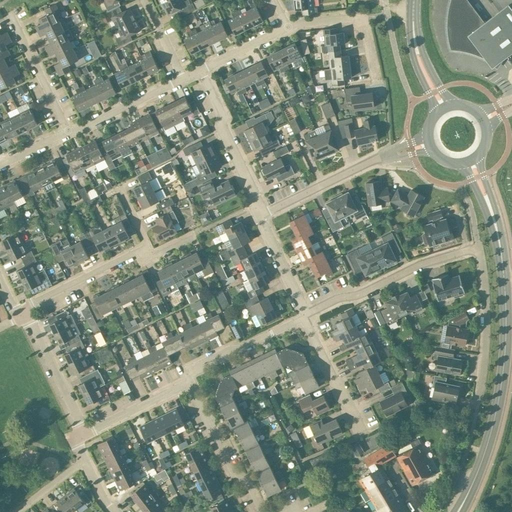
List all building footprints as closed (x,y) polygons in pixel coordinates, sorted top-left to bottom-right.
[(102,0),(108,12),(121,6),(118,1),(119,0),(102,0)] [(187,0),(182,3),(182,2),(180,0),(169,0),(161,4),(162,6),(163,5),(168,15),(177,11),(180,9),(181,9),(184,15),(196,9),(192,3),(190,4),(188,0),(187,0)] [(203,0),(197,0),(194,2),(197,8),(197,9),(206,5),(205,4),(203,0)] [(316,14),(314,0),(293,0),(295,10),(301,10),(302,15),(316,14)] [(486,22),(468,0),(451,0),(451,1),(450,5),(449,8),(449,12),(448,14),(448,17),(448,19),(448,22),(448,25),(448,27),(448,30),(448,33),(448,36),(449,37),(449,40),(449,42),(450,46),(451,50),(454,50),(459,51),(464,52),(468,52),(471,53),(475,54),(478,56),(482,57),(491,69),(496,66),(497,66),(500,62),(511,53),(511,9),(509,5),(486,22)] [(254,25),(263,21),(254,2),(250,4),(252,9),(247,11),(254,25)] [(38,32),(60,21),(64,19),(56,4),(44,10),(47,15),(38,19),(41,24),(35,27),(38,32)] [(117,8),(103,14),(108,23),(113,20),(117,28),(121,36),(115,39),(119,46),(132,40),(130,35),(140,30),(135,20),(130,9),(122,12),(120,14),(117,8)] [(242,14),(240,9),(236,11),(245,30),(254,25),(247,11),(242,14)] [(235,35),(245,30),(236,11),(232,13),(234,18),(228,20),(235,35)] [(216,24),(214,20),(210,21),(210,22),(219,40),(228,36),(221,22),(216,24)] [(60,21),(38,32),(40,37),(46,34),(48,39),(64,30),(60,21)] [(210,21),(209,21),(200,25),(203,31),(210,45),(219,40),(210,22),(210,21)] [(341,50),(340,44),(345,44),(344,32),(338,33),(337,28),(323,30),(325,46),(318,47),(319,53),(328,52),(341,50)] [(198,33),(195,29),(191,31),(200,49),(210,45),(203,31),(198,33)] [(50,43),(45,46),(47,51),(69,40),(64,30),(48,39),(50,43)] [(191,54),(200,49),(191,31),(187,33),(190,37),(184,40),(191,54)] [(0,41),(9,37),(7,32),(1,35),(0,34),(0,41)] [(0,41),(0,53),(8,50),(5,45),(12,42),(9,37),(0,41)] [(143,39),(136,42),(139,47),(145,44),(143,39)] [(58,58),(74,50),(69,40),(47,51),(49,56),(55,53),(58,58)] [(94,40),(87,43),(90,49),(97,45),(94,40)] [(305,63),(302,57),(295,43),(286,48),(293,62),(296,68),(305,63)] [(286,71),(290,69),(287,64),(293,62),(286,48),(276,52),(286,71)] [(0,65),(6,63),(4,58),(10,55),(8,50),(0,53),(0,65)] [(59,76),(71,70),(68,65),(79,60),(74,50),(58,58),(60,63),(54,65),(59,76)] [(341,56),(341,50),(328,52),(330,69),(350,66),(349,55),(341,56)] [(286,71),(276,52),(267,57),(274,71),(279,68),(282,73),(286,71)] [(147,58),(145,54),(141,56),(150,74),(159,70),(152,55),(147,58)] [(136,57),(139,62),(134,65),(140,79),(150,74),(141,56),(140,55),(136,57)] [(262,84),(265,83),(263,78),(269,75),(262,61),(253,66),(262,84)] [(131,83),(140,79),(134,65),(128,67),(126,62),(122,64),(131,83)] [(6,63),(0,65),(0,77),(17,69),(15,64),(8,67),(6,63)] [(122,88),(131,83),(122,64),(118,66),(120,71),(115,74),(122,88)] [(262,84),(253,66),(243,71),(250,85),(255,82),(257,87),(262,84)] [(330,69),(323,69),(324,80),(332,79),(332,85),(345,84),(344,78),(352,77),(350,66),(330,69)] [(79,68),(73,71),(76,77),(82,74),(79,68)] [(0,93),(2,93),(0,90),(16,82),(13,77),(20,74),(17,69),(0,77),(0,93)] [(243,94),(247,92),(245,87),(250,85),(243,71),(234,75),(243,94)] [(243,94),(234,75),(225,80),(231,94),(237,91),(239,95),(242,94),(243,94)] [(104,81),(102,77),(98,79),(107,97),(116,93),(109,79),(104,81)] [(98,102),(107,97),(98,79),(94,81),(96,85),(91,88),(98,102)] [(24,85),(18,88),(21,94),(27,91),(24,85)] [(313,85),(306,88),(309,94),(316,92),(313,85)] [(86,90),(83,86),(79,88),(88,106),(98,102),(91,88),(86,90)] [(361,95),(360,87),(345,89),(346,102),(352,101),(353,110),(374,107),(372,93),(361,95)] [(79,111),(88,106),(79,88),(75,90),(78,94),(72,97),(79,111)] [(307,94),(301,97),(303,103),(309,100),(307,94)] [(189,104),(185,97),(175,101),(183,117),(193,113),(195,116),(200,113),(194,101),(189,104)] [(260,104),(262,110),(272,105),(269,99),(260,104)] [(183,117),(175,101),(165,106),(175,125),(185,120),(183,117)] [(28,129),(38,124),(34,116),(39,113),(34,102),(19,110),(20,113),(28,129)] [(327,120),(336,117),(335,115),(330,103),(322,106),(327,120)] [(153,119),(153,121),(159,133),(175,125),(165,106),(155,111),(158,117),(153,119)] [(270,124),(275,118),(271,110),(265,113),(255,118),(258,124),(249,128),(245,131),(250,141),(267,132),(264,126),(270,124)] [(18,134),(28,129),(20,113),(10,118),(18,134)] [(150,138),(159,133),(153,121),(153,119),(150,114),(140,119),(150,138)] [(8,139),(18,134),(10,118),(1,123),(8,139)] [(150,138),(140,119),(130,124),(131,127),(132,126),(140,143),(150,138)] [(295,136),(302,132),(296,119),(289,122),(295,136)] [(374,126),(373,120),(364,122),(365,128),(355,130),(358,144),(378,140),(375,126),(374,126)] [(0,142),(8,139),(1,123),(0,122),(0,142)] [(207,124),(195,130),(199,138),(211,132),(207,124)] [(334,153),(334,151),(339,149),(329,125),(324,127),(326,132),(318,135),(326,155),(328,154),(329,155),(334,153)] [(348,139),(356,137),(353,125),(346,127),(348,139)] [(130,147),(140,143),(132,126),(131,127),(132,127),(122,131),(130,147)] [(133,153),(130,147),(122,131),(112,136),(120,152),(121,152),(122,155),(124,158),(133,153)] [(267,145),(270,150),(272,149),(280,145),(276,135),(272,137),(270,138),(267,132),(250,141),(255,151),(258,149),(267,145)] [(314,160),(319,158),(320,159),(325,157),(325,155),(326,155),(318,135),(311,139),(308,133),(304,135),(314,160)] [(120,152),(112,136),(103,141),(103,142),(98,145),(101,151),(100,151),(103,157),(103,156),(106,163),(122,155),(121,152),(120,152)] [(195,140),(193,136),(188,138),(183,141),(185,145),(190,143),(195,140)] [(103,157),(100,151),(101,151),(98,145),(95,140),(85,145),(93,161),(94,161),(103,157)] [(216,155),(211,143),(198,149),(196,143),(183,150),(186,156),(191,153),(197,164),(216,155)] [(93,161),(85,145),(76,150),(85,169),(95,164),(94,161),(93,161)] [(280,148),(274,151),(276,156),(283,153),(280,148)] [(66,165),(71,176),(85,169),(76,150),(66,155),(70,163),(66,165)] [(160,158),(162,163),(172,158),(170,153),(160,158)] [(222,166),(216,155),(197,164),(201,173),(195,175),(196,177),(182,184),(185,190),(212,178),(209,172),(222,166)] [(162,163),(160,158),(150,163),(152,167),(162,163)] [(285,167),(281,159),(263,167),(269,179),(276,176),(279,182),(295,174),(290,164),(285,167)] [(59,168),(55,160),(45,165),(54,184),(64,179),(64,180),(69,177),(64,166),(59,168)] [(165,175),(175,170),(171,162),(161,166),(165,175)] [(43,186),(44,188),(54,184),(45,165),(35,170),(43,186)] [(43,186),(35,170),(20,177),(30,197),(35,194),(33,191),(43,186)] [(138,199),(154,191),(149,181),(152,179),(148,172),(138,177),(141,185),(133,189),(138,199)] [(30,197),(20,177),(5,185),(13,201),(23,196),(25,199),(30,197)] [(235,195),(228,180),(214,187),(211,181),(199,187),(204,198),(211,195),(215,204),(235,195)] [(368,181),(367,183),(366,183),(369,206),(383,203),(383,202),(390,201),(388,188),(381,189),(380,181),(375,182),(373,180),(368,181)] [(98,195),(108,191),(104,183),(98,186),(99,190),(96,191),(97,193),(98,195)] [(5,185),(0,187),(0,198),(5,208),(15,203),(13,201),(5,185)] [(89,196),(85,187),(79,190),(85,202),(98,195),(97,193),(89,196)] [(191,198),(197,195),(194,189),(188,192),(191,198)] [(408,196),(404,194),(405,193),(398,190),(391,201),(402,207),(401,209),(414,216),(424,197),(411,190),(408,196)] [(143,209),(159,201),(154,191),(138,199),(143,209)] [(341,193),(336,196),(346,216),(352,212),(356,220),(367,215),(360,201),(354,204),(348,192),(344,194),(341,193)] [(91,208),(103,202),(100,196),(88,202),(91,208)] [(346,216),(336,196),(331,198),(330,201),(326,203),(332,215),(326,218),(333,232),(344,227),(340,219),(346,216)] [(171,197),(157,204),(160,210),(174,203),(171,197)] [(61,209),(66,207),(62,199),(57,202),(61,209)] [(117,210),(120,217),(125,214),(122,207),(117,210)] [(318,208),(313,211),(316,217),(321,214),(318,208)] [(426,244),(429,244),(430,246),(433,245),(434,247),(438,245),(438,244),(454,239),(450,227),(448,227),(445,219),(442,221),(441,217),(442,217),(440,210),(428,214),(429,220),(432,220),(433,223),(424,226),(426,231),(423,234),(426,244)] [(179,222),(173,211),(156,219),(159,225),(153,228),(158,240),(176,231),(173,225),(179,222)] [(294,231),(309,224),(302,211),(297,213),(298,217),(290,221),(294,231)] [(204,226),(213,222),(209,213),(199,217),(204,226)] [(121,244),(125,242),(124,239),(129,237),(125,229),(131,226),(125,214),(120,217),(119,217),(121,221),(112,226),(121,244)] [(24,223),(22,218),(20,215),(15,217),(19,226),(24,223)] [(220,235),(223,242),(229,239),(248,230),(245,225),(243,226),(241,221),(233,225),(230,220),(215,227),(219,235),(220,235)] [(293,243),(313,233),(309,224),(294,231),(297,236),(291,238),(293,243)] [(7,250),(23,243),(19,233),(22,231),(19,226),(8,231),(11,237),(2,241),(7,250)] [(102,231),(100,226),(98,228),(95,227),(91,229),(90,231),(84,234),(90,246),(96,243),(100,251),(105,249),(106,251),(111,249),(110,246),(102,231)] [(116,246),(121,244),(112,226),(102,231),(110,246),(115,244),(116,246)] [(248,230),(229,239),(223,242),(226,248),(219,252),(223,261),(231,257),(245,250),(242,245),(250,241),(248,236),(250,235),(248,230)] [(385,244),(373,250),(381,268),(386,265),(387,267),(395,264),(394,262),(396,261),(392,251),(399,248),(392,232),(382,237),(385,244)] [(297,252),(312,245),(309,240),(315,237),(313,233),(293,243),(297,252)] [(80,264),(84,262),(83,259),(89,257),(85,249),(90,246),(84,234),(79,237),(81,241),(71,246),(80,264)] [(62,244),(61,240),(51,245),(59,262),(65,259),(69,267),(74,264),(75,266),(80,264),(71,246),(68,241),(62,244)] [(28,252),(23,243),(7,250),(12,260),(20,256),(23,261),(34,256),(31,251),(28,252)] [(314,250),(312,245),(297,252),(302,261),(322,251),(320,247),(314,250)] [(357,249),(347,254),(354,269),(361,266),(366,275),(368,274),(369,276),(377,273),(376,270),(381,268),(373,250),(360,256),(357,249)] [(248,256),(245,250),(231,257),(235,266),(241,263),(244,270),(263,261),(261,256),(258,258),(256,252),(248,256)] [(312,268),(327,261),(322,251),(302,261),(304,266),(310,263),(312,268)] [(201,260),(197,252),(192,255),(190,252),(186,255),(195,273),(202,269),(205,276),(214,271),(207,257),(201,260)] [(185,277),(195,273),(186,255),(181,257),(182,259),(177,262),(185,277)] [(22,280),(38,272),(33,263),(37,261),(34,256),(23,261),(25,266),(17,270),(22,280)] [(263,267),(260,262),(263,261),(244,270),(249,279),(267,271),(265,266),(263,267)] [(333,274),(331,270),(327,261),(312,268),(317,277),(325,273),(327,277),(333,274)] [(185,277),(177,262),(172,264),(171,262),(166,264),(175,282),(185,277)] [(179,289),(175,282),(166,264),(162,267),(163,269),(158,271),(162,279),(156,282),(163,296),(179,289)] [(218,273),(224,270),(221,264),(215,267),(218,273)] [(38,291),(49,286),(46,281),(50,280),(44,269),(38,272),(22,280),(27,290),(35,286),(38,291)] [(152,279),(148,271),(143,273),(142,272),(137,274),(138,277),(133,279),(141,295),(151,290),(152,292),(157,290),(152,279)] [(250,298),(257,295),(265,291),(262,285),(270,282),(267,276),(269,275),(267,271),(249,279),(243,282),(247,291),(250,298)] [(448,279),(447,274),(433,279),(435,283),(433,284),(438,300),(454,295),(455,298),(463,295),(462,293),(464,292),(459,276),(448,279)] [(224,286),(231,283),(228,278),(221,281),(224,286)] [(141,295),(133,279),(128,282),(127,279),(122,282),(131,300),(141,295)] [(131,300),(122,282),(123,284),(118,286),(117,284),(112,286),(121,305),(131,300)] [(427,283),(421,286),(424,291),(425,294),(431,291),(427,283)] [(112,309),(121,305),(112,286),(108,289),(109,291),(104,294),(112,309)] [(424,291),(418,293),(421,301),(427,298),(425,294),(424,291)] [(196,300),(202,297),(200,292),(194,295),(196,300)] [(409,297),(407,292),(400,295),(398,294),(395,295),(405,315),(412,312),(413,314),(423,309),(416,294),(409,297)] [(112,309),(104,294),(99,296),(98,294),(93,296),(95,301),(90,304),(97,319),(103,316),(102,314),(112,309)] [(194,295),(187,298),(190,303),(196,300),(194,295)] [(259,301),(257,295),(250,298),(244,301),(252,317),(274,306),(272,301),(270,302),(267,297),(259,301)] [(388,325),(397,321),(397,319),(405,315),(395,295),(392,297),(392,299),(385,302),(387,307),(381,310),(388,325)] [(224,310),(231,306),(227,299),(220,302),(224,310)] [(194,312),(204,307),(200,300),(190,305),(191,306),(194,312)] [(274,306),(252,317),(256,326),(261,324),(277,317),(274,311),(277,310),(282,308),(280,303),(274,306)] [(88,306),(81,309),(86,319),(93,316),(88,306)] [(163,306),(155,310),(158,317),(166,313),(163,306)] [(333,336),(356,326),(351,316),(354,314),(352,309),(341,314),(343,319),(335,323),(337,328),(331,331),(333,336)] [(55,315),(58,320),(50,324),(54,334),(76,324),(71,314),(69,315),(66,310),(55,315)] [(216,332),(216,331),(225,327),(219,314),(213,317),(210,312),(207,314),(216,332)] [(441,342),(440,348),(451,350),(452,344),(464,346),(467,329),(466,329),(463,329),(465,321),(467,320),(468,319),(465,312),(452,318),(449,320),(448,326),(445,342),(441,342)] [(218,335),(216,331),(216,332),(207,314),(204,316),(203,315),(196,318),(199,324),(207,340),(218,335)] [(375,316),(369,319),(372,324),(377,322),(375,316)] [(92,317),(87,319),(90,325),(95,322),(92,317)] [(193,327),(190,322),(187,324),(198,345),(207,340),(199,324),(193,327)] [(67,340),(70,345),(81,340),(78,335),(81,334),(76,324),(54,334),(59,344),(67,340)] [(188,350),(198,345),(187,324),(183,326),(186,331),(180,334),(188,350)] [(238,338),(243,335),(238,324),(232,326),(238,338)] [(360,335),(356,326),(333,336),(336,341),(342,338),(344,343),(341,344),(367,332),(360,335)] [(379,326),(374,329),(377,334),(382,331),(379,326)] [(168,333),(177,351),(186,346),(179,334),(173,337),(171,332),(168,333)] [(356,349),(371,342),(367,332),(341,344),(344,349),(347,348),(353,345),(356,349)] [(168,355),(177,351),(168,333),(165,335),(168,340),(167,340),(161,343),(164,347),(168,355)] [(85,356),(88,355),(81,340),(70,345),(65,347),(68,353),(64,354),(69,364),(85,356)] [(354,362),(376,351),(371,342),(356,349),(358,354),(351,357),(354,362)] [(151,347),(161,368),(172,363),(168,355),(164,347),(161,343),(155,346),(155,345),(151,347)] [(389,345),(384,348),(386,353),(392,351),(389,345)] [(152,373),(161,368),(151,347),(141,352),(144,357),(152,373)] [(294,369),(308,363),(303,353),(286,347),(277,352),(283,366),(293,370),(294,369)] [(436,347),(434,358),(437,359),(435,370),(460,375),(461,371),(462,372),(464,364),(462,364),(463,359),(453,357),(454,350),(451,350),(440,348),(436,347)] [(274,377),(278,375),(275,370),(283,366),(277,352),(275,349),(263,355),(274,377)] [(354,362),(347,365),(350,370),(356,367),(363,364),(365,368),(365,369),(374,364),(381,361),(376,351),(354,362)] [(139,375),(141,378),(152,373),(144,357),(137,360),(134,355),(131,357),(140,374),(139,375)] [(274,377),(263,355),(252,360),(260,377),(268,373),(271,379),(274,377)] [(90,366),(85,356),(69,364),(74,374),(82,370),(85,375),(96,370),(93,365),(90,366)] [(128,358),(131,363),(124,366),(131,379),(139,375),(140,374),(131,357),(128,358)] [(252,388),(255,386),(252,381),(260,377),(252,360),(241,365),(252,388)] [(294,384),(313,375),(308,363),(294,369),(298,377),(292,380),(294,384)] [(357,385),(379,374),(374,364),(359,372),(361,377),(354,380),(357,385)] [(252,388),(241,365),(229,371),(230,374),(238,389),(237,388),(245,384),(248,390),(252,388)] [(417,381),(419,370),(409,368),(406,379),(417,381)] [(97,372),(96,370),(85,375),(79,378),(82,383),(79,384),(84,394),(100,386),(106,384),(101,373),(100,374),(99,371),(97,372)] [(220,406),(233,399),(234,399),(238,389),(230,374),(221,379),(215,396),(220,406)] [(379,374),(357,385),(359,390),(366,386),(368,391),(377,387),(380,392),(380,393),(391,388),(392,387),(391,387),(389,381),(384,384),(379,374)] [(319,386),(313,375),(294,384),(296,388),(302,385),(305,393),(319,386)] [(455,401),(459,387),(445,384),(446,378),(435,375),(432,387),(435,388),(432,398),(441,400),(442,398),(455,401)] [(394,395),(380,401),(386,415),(407,405),(403,398),(408,395),(402,383),(392,387),(391,388),(394,395)] [(104,396),(100,386),(84,394),(88,404),(97,400),(99,405),(110,400),(108,395),(104,396)] [(312,400),(309,394),(298,399),(303,411),(312,407),(316,415),(330,409),(323,395),(312,400)] [(237,407),(233,399),(220,406),(225,417),(244,408),(242,404),(237,407)] [(175,429),(184,424),(176,408),(167,413),(175,429)] [(244,422),(241,415),(246,412),(244,408),(225,417),(231,429),(234,427),(248,421),(247,420),(244,422)] [(166,433),(175,429),(167,413),(158,417),(166,433)] [(156,438),(166,433),(158,417),(149,422),(156,438)] [(324,427),(321,419),(309,424),(318,444),(342,433),(337,421),(324,427)] [(251,428),(248,421),(234,427),(239,438),(259,429),(257,425),(251,428)] [(149,422),(139,427),(147,442),(156,438),(149,422)] [(245,450),(259,443),(255,436),(261,433),(259,429),(239,438),(245,450)] [(296,431),(290,434),(293,442),(299,439),(296,431)] [(195,433),(190,435),(193,441),(198,439),(195,433)] [(102,453),(117,446),(113,436),(97,444),(102,453)] [(419,438),(396,449),(399,456),(397,457),(412,485),(430,475),(431,477),(436,475),(429,462),(428,462),(419,446),(421,445),(419,438)] [(358,441),(350,446),(357,456),(364,452),(358,441)] [(262,450),(259,443),(245,450),(250,461),(270,452),(268,448),(262,450)] [(365,490),(387,477),(380,465),(395,455),(388,444),(378,450),(379,453),(365,461),(372,473),(359,480),(365,490)] [(205,455),(200,445),(185,453),(189,462),(205,455)] [(106,463),(122,455),(117,446),(102,453),(106,463)] [(256,472),(269,466),(266,459),(272,456),(270,452),(250,461),(256,472)] [(126,464),(122,455),(106,463),(111,472),(126,464)] [(209,464),(205,455),(189,462),(194,472),(209,464)] [(134,469),(131,463),(127,465),(126,464),(111,472),(115,481),(131,473),(130,472),(134,469)] [(214,473),(209,464),(194,472),(198,481),(214,473)] [(273,473),(269,466),(256,472),(261,484),(281,474),(279,470),(273,473)] [(161,471),(159,472),(162,477),(165,481),(170,479),(165,469),(161,471)] [(120,490),(136,483),(131,473),(115,481),(120,490)] [(218,483),(214,473),(198,481),(203,490),(218,483)] [(267,495),(272,493),(281,489),(277,481),(283,479),(281,474),(261,484),(267,495)] [(370,499),(392,486),(387,477),(365,490),(370,499)] [(137,502),(151,491),(145,483),(131,494),(137,502)] [(203,490),(207,499),(223,492),(218,483),(203,490)] [(376,509),(398,496),(392,486),(370,499),(376,509)] [(74,488),(65,495),(76,509),(85,502),(87,505),(92,501),(80,487),(76,490),(74,488)] [(143,510),(157,500),(151,491),(137,502),(143,510)] [(57,502),(52,505),(57,511),(71,511),(76,509),(65,495),(56,501),(57,502)] [(377,511),(403,511),(406,510),(398,496),(376,509),(377,511)] [(213,511),(224,511),(231,509),(227,499),(211,507),(213,511)] [(144,511),(158,511),(163,508),(157,500),(143,510),(144,511)] [(339,511),(343,511),(348,510),(344,503),(337,507),(339,511)]
